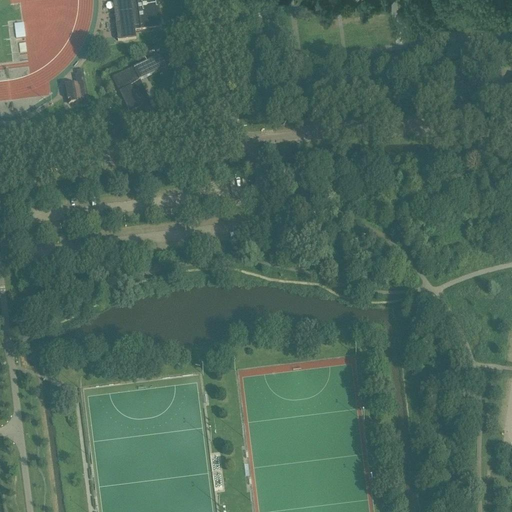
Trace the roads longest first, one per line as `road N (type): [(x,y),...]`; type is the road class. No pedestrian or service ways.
road 1 (unclassified): [(511,135),(404,127),(270,139)]
road 2 (unclassified): [(0,169),(233,141)]
road 3 (unclassified): [(30,511),(0,285)]
road 4 (unclassified): [(233,141),(213,0)]
